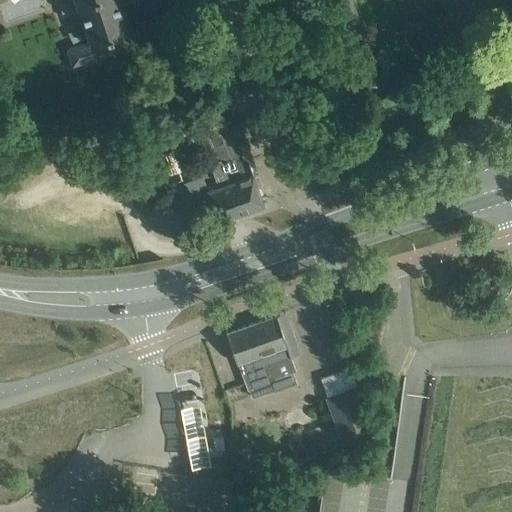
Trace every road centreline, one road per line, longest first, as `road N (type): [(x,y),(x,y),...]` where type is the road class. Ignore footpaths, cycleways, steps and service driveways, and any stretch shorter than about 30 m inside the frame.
road 1 (secondary): [(511,155),(172,274),(0,284)]
road 2 (secondary): [(0,298),(60,313),(164,305),(511,192)]
road 3 (residential): [(148,346),(336,279),(511,233)]
road 4 (residential): [(299,195),(227,0)]
